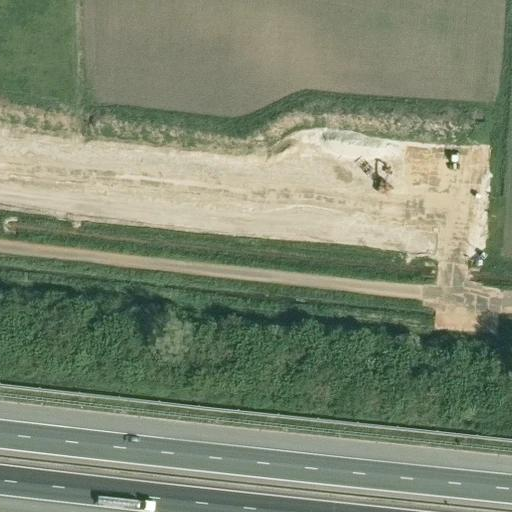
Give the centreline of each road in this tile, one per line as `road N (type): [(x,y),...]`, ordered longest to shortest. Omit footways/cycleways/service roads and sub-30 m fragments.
road 1 (motorway): [(511,489),(0,435)]
road 2 (motorway): [(0,480),(276,511)]
